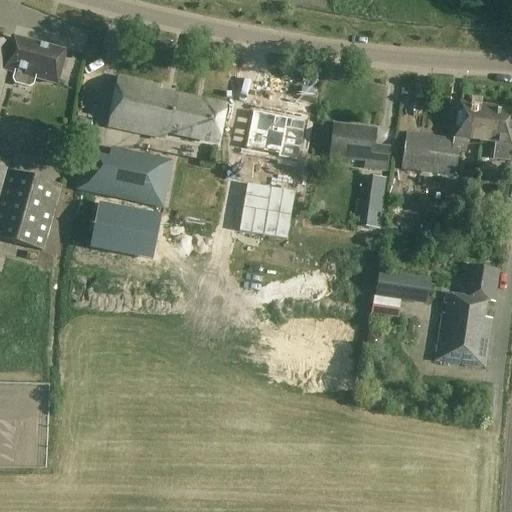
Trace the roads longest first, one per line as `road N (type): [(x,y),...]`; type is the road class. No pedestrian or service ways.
road 1 (tertiary): [(511,67),(272,44),(84,0)]
road 2 (unknown): [(248,39),(236,167)]
